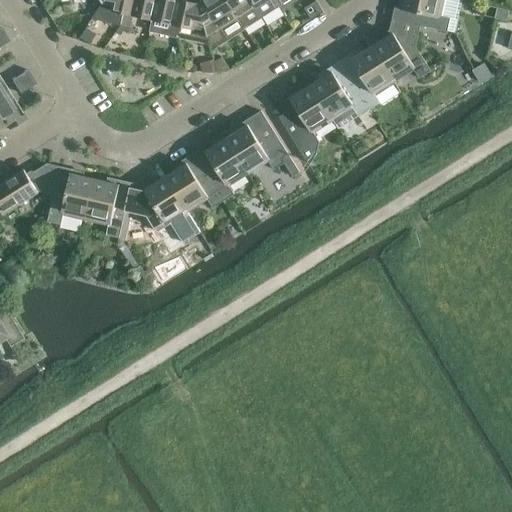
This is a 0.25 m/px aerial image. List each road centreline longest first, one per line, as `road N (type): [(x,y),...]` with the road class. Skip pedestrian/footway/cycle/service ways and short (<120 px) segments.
road 1 (track): [(0,456),(511,134)]
road 2 (residential): [(78,112),(94,137),(124,148),(151,142),(369,0)]
road 3 (residential): [(78,112),(8,0)]
